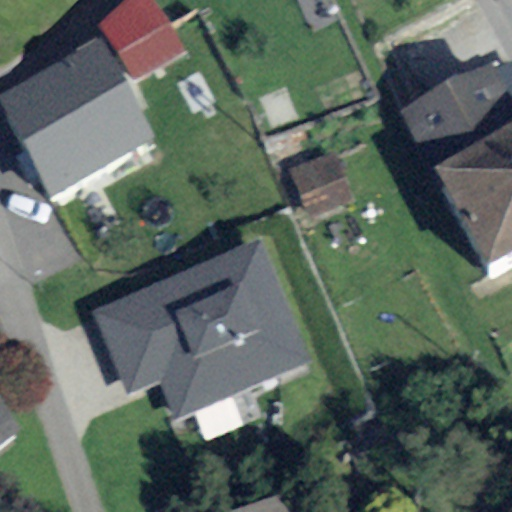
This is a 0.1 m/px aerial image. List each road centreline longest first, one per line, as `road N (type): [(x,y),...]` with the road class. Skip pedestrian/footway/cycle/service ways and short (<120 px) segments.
road 1 (residential): [(87,511),(0,250)]
road 2 (residential): [(89,0),(0,82)]
